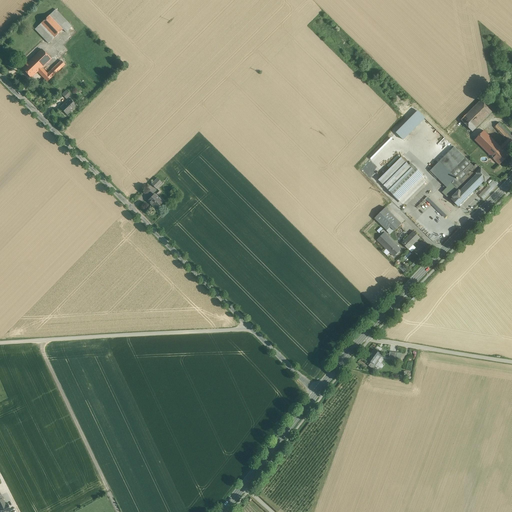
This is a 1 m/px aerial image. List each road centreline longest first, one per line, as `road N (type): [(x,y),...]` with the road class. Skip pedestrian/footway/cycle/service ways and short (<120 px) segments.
road 1 (tertiary): [(0,76),(315,392)]
road 2 (track): [(251,329),(0,343)]
road 3 (primary): [(511,182),(363,337)]
road 4 (unclassified): [(511,360),(363,337)]
